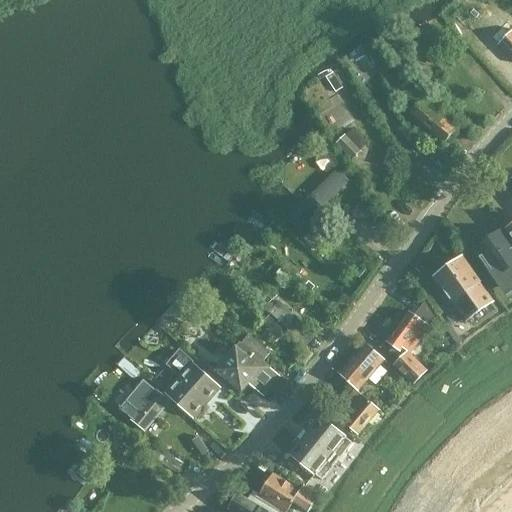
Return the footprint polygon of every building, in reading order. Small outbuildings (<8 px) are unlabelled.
[(511,63),(511,35),(498,50),(511,63)] [(426,104),(413,93),(408,99),(420,110),(413,118),(415,120),(411,124),(418,130),(421,126),(446,148),(459,134),(426,104)] [(317,121),(329,137),(349,122),(336,106),(317,121)] [(352,164),(361,156),(345,140),(337,148),(352,164)] [(511,197),(490,169),(484,173),(509,207),(511,210),(511,197)] [(339,174),(287,223),(299,235),(350,186),(339,174)] [(511,245),(504,234),(479,251),(485,260),(481,262),(505,297),(511,291),(511,245)] [(435,280),(432,281),(451,307),(452,307),(464,323),(492,302),(480,286),(482,285),(466,263),(463,259),(443,273),(435,280)] [(411,315),(388,346),(394,350),(401,356),(405,351),(409,355),(411,358),(421,345),(431,330),(437,322),(426,305),(416,319),(411,315)] [(250,338),(242,347),(264,365),(272,356),(250,338)] [(366,346),(339,377),(359,395),(369,383),(377,389),(388,376),(381,370),(386,364),(366,346)] [(394,350),(390,356),(401,363),(395,369),(414,389),(428,375),(411,358),(409,355),(405,351),(401,356),(394,350)] [(252,363),(238,351),(218,375),(244,396),(251,388),(265,400),(281,380),(255,359),(252,363)] [(180,381),(166,397),(195,423),(223,392),(194,366),(180,354),(166,369),(180,381)] [(141,376),(125,362),(119,368),(135,382),(141,376)] [(359,439),(381,414),(357,393),(342,411),(349,416),(342,424),(359,439)] [(146,434),(170,405),(157,394),(147,406),(139,400),(125,417),(146,434)] [(302,444),(290,459),(315,479),(346,440),(325,423),(306,447),(302,444)] [(144,455),(142,458),(154,464),(155,462),(180,476),(186,465),(150,445),(144,455)] [(300,511),(311,511),(319,499),(305,490),(302,495),(274,478),(260,499),(279,511),(291,511),(294,508),(300,511)] [(262,511),(238,497),(229,511),(262,511)]
